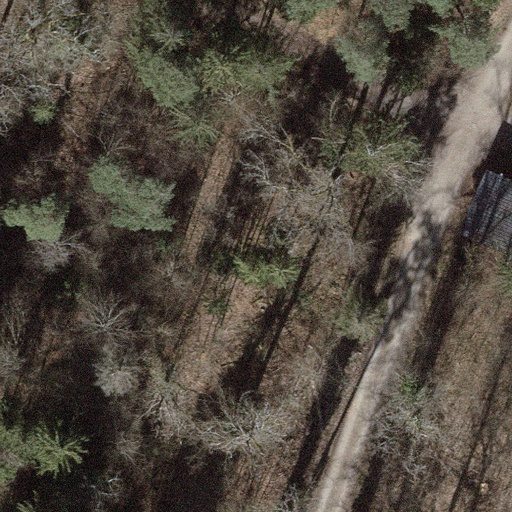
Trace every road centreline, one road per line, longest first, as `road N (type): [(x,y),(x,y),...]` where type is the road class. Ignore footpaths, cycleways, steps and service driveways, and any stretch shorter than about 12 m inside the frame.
road 1 (track): [(320,511),(402,311),(511,78)]
road 2 (track): [(237,0),(511,121)]
